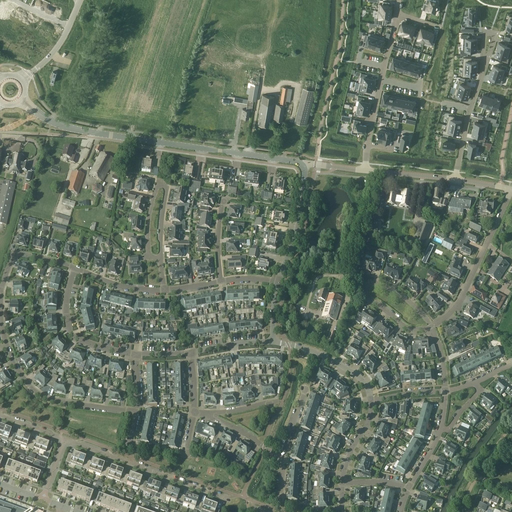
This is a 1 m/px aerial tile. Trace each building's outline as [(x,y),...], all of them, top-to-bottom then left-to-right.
[(381,0),(380,11),(391,13),(391,6),(390,6),(387,6),(387,4),(387,1),(381,0)] [(429,0),(426,0),(425,5),(428,6),(427,10),(435,13),(437,6),(435,6),(436,2),(430,0),(429,0)] [(466,16),(466,21),(474,21),(474,18),(476,18),(476,14),(474,14),(474,10),(468,10),(468,16),(466,16)] [(379,19),(378,23),(385,23),(385,20),(385,18),(389,19),(389,18),(390,18),(391,13),(380,11),(379,19)] [(401,25),(398,33),(405,36),(406,35),(409,24),(408,24),(408,25),(403,23),(403,24),(402,23),(401,25)] [(409,24),(406,35),(412,37),(412,35),(415,36),(417,30),(414,29),(415,27),(414,26),(412,26),(412,25),(409,24)] [(417,30),(415,36),(418,37),(417,40),(424,42),(427,30),(424,29),(422,29),(421,29),(420,31),(417,30)] [(424,42),(431,45),(432,41),(435,42),(437,36),(434,35),(434,33),(432,33),(433,32),(428,31),(428,30),(427,30),(424,42)] [(365,35),(363,41),(366,42),(365,45),(371,46),(374,37),(368,36),(365,35)] [(462,35),(462,38),(464,38),(464,44),(475,45),(476,43),(476,40),(476,38),(468,38),(468,35),(462,35)] [(375,48),(375,49),(381,51),(384,41),(379,39),(376,48),(375,48)] [(461,50),(461,53),(467,54),(467,51),(475,51),(475,50),(476,50),(476,47),(475,47),(475,45),(464,44),(464,50),(461,50)] [(498,44),(496,50),(508,54),(510,48),(511,49),(511,48),(511,45),(508,44),(507,47),(498,44)] [(497,50),(495,56),(502,59),(501,62),(507,64),(508,60),(506,60),(508,54),(497,50)] [(394,58),(390,68),(396,70),(397,69),(396,68),(399,59),(394,58)] [(461,58),(461,61),(463,61),(463,67),(474,68),(475,62),(466,61),(467,58),(461,58)] [(265,75),(294,79),(294,73),(309,75),(310,67),(297,66),(297,61),(288,59),(287,64),(295,65),(294,70),(266,67),(265,75)] [(399,59),(396,68),(397,69),(402,70),(405,61),(399,59)] [(405,61),(402,70),(408,72),(410,63),(405,61)] [(410,63),(408,72),(413,74),(416,65),(410,63)] [(416,65),(413,74),(419,75),(420,72),(423,73),(425,67),(416,65)] [(493,66),(491,72),(502,76),(504,70),(506,71),(507,68),(502,66),(501,69),(493,66)] [(460,73),(460,77),(466,77),(466,74),(474,74),(474,68),(463,67),(463,74),(460,73)] [(491,72),(489,78),(497,81),(496,84),(501,86),(502,83),(500,82),(502,76),(491,72)] [(363,74),(362,77),(365,78),(363,84),(374,86),(375,80),(374,80),(368,78),(369,75),(363,74)] [(307,125),(317,82),(306,80),(304,88),(295,122),(307,125)] [(458,80),(457,83),(460,84),(458,90),(468,93),(470,88),(463,85),(464,82),(458,80)] [(360,89),(359,92),(365,94),(366,91),(371,92),(371,91),(373,91),(374,86),(363,84),(362,90),(360,89)] [(243,110),(241,118),(248,119),(249,111),(251,111),(253,101),(256,101),(258,88),(248,86),(246,93),(248,94),(248,99),(245,99),(244,103),(247,104),(246,110),(243,110)] [(276,104),(273,121),(282,122),(288,88),(282,87),(279,105),(276,104)] [(453,95),(452,98),(458,100),(459,97),(468,100),(469,94),(468,93),(458,90),(455,95),(453,95)] [(483,93),(479,104),(485,106),(489,95),(483,93)] [(384,94),(381,104),(387,106),(389,96),(390,96),(390,95),(384,94)] [(269,127),(274,97),(262,95),(257,125),(269,127)] [(489,95),(485,106),(491,108),(494,98),(489,96),(489,95)] [(359,97),(358,100),(361,101),(359,107),(370,109),(371,104),(371,103),(364,102),(365,98),(359,97)] [(494,98),(491,108),(497,110),(497,111),(499,112),(500,108),(498,107),(500,100),(494,98)] [(410,101),(408,110),(414,111),(417,112),(418,106),(415,105),(416,102),(410,101)] [(356,112),(355,116),(361,117),(362,114),(367,115),(368,114),(369,115),(370,109),(359,107),(358,113),(356,112)] [(444,115),(443,119),(446,119),(445,125),(456,128),(457,121),(449,120),(450,117),(444,115)] [(473,121),(472,127),(483,130),(484,124),(486,124),(487,121),(481,120),(481,123),(473,121)] [(356,124),(354,130),(358,131),(358,133),(365,134),(366,126),(362,125),(363,122),(356,121),(356,124)] [(441,131),(440,134),(446,135),(447,132),(454,134),(456,128),(445,125),(443,131),(441,131)] [(472,127),(470,134),(478,135),(478,139),(483,140),(484,136),(481,136),(483,130),(472,127)] [(379,130),(377,140),(383,141),(385,131),(379,130)] [(385,131),(383,141),(389,143),(391,136),(394,137),(395,131),(392,130),(391,132),(385,131)] [(399,136),(397,142),(400,143),(400,147),(408,149),(409,142),(407,142),(408,138),(402,136),(399,136)] [(442,139),(441,142),(444,143),(442,150),(447,151),(447,150),(454,151),(455,145),(447,143),(448,140),(442,139)] [(468,147),(467,154),(473,155),(476,144),(468,143),(467,147),(468,147)] [(72,156),(71,155),(73,148),(65,146),(62,156),(70,158),(69,161),(71,162),(70,162),(75,164),(77,157),(72,156)] [(106,169),(109,170),(114,160),(101,152),(95,163),(100,166),(105,169),(106,167),(106,168),(106,167),(107,168),(106,169)] [(14,173),(18,156),(13,154),(12,161),(10,160),(6,159),(4,167),(9,168),(9,167),(11,167),(9,172),(14,173)] [(18,156),(14,173),(19,174),(20,169),(22,170),(27,171),(28,164),(24,163),(23,163),(22,163),(23,157),(18,156)] [(149,160),(146,159),(145,160),(142,159),(141,169),(151,171),(152,161),(149,160)] [(102,182),(109,170),(106,169),(107,168),(106,167),(106,168),(106,167),(105,169),(100,166),(95,163),(89,175),(102,182)] [(191,167),(191,166),(187,166),(184,166),(182,176),(183,176),(183,179),(189,180),(189,177),(192,178),(194,168),(191,167)] [(215,181),(217,171),(210,170),(208,180),(215,181)] [(78,193),(84,175),(72,171),(66,189),(78,193)] [(217,171),(215,181),(223,182),(224,172),(217,171)] [(251,185),(253,175),(246,174),(244,184),(251,185)] [(253,175),(251,185),(258,186),(260,176),(253,175)] [(148,192),(150,181),(143,179),(142,178),(141,177),(138,179),(138,180),(139,182),(138,186),(137,187),(136,189),(138,191),(140,191),(141,190),(148,192)] [(282,181),(282,180),(278,180),(278,181),(275,180),(274,190),(284,192),(285,182),(282,181)] [(0,223),(6,225),(15,184),(5,181),(0,200),(0,223)] [(97,195),(101,192),(101,187),(97,185),(92,187),(92,192),(97,195)] [(174,196),(186,198),(187,192),(191,193),(192,189),(191,189),(182,187),(181,191),(175,190),(175,193),(174,193),(174,196)] [(201,201),(213,203),(214,200),(213,199),(213,197),(211,196),(212,192),(201,190),(201,194),(202,196),(201,201)] [(411,208),(413,192),(402,190),(401,196),(398,195),(398,194),(388,193),(386,204),(411,208)] [(445,206),(447,201),(440,199),(440,197),(439,197),(440,191),(434,190),(433,199),(432,203),(439,204),(439,205),(445,206)] [(136,200),(135,199),(136,196),(128,194),(127,199),(132,200),(132,201),(136,202),(134,210),(138,211),(138,212),(141,213),(141,212),(142,212),(143,209),(144,205),(145,202),(136,200)] [(185,204),(186,198),(174,196),(174,198),(173,202),(179,203),(179,207),(187,208),(188,208),(189,205),(185,204)] [(73,209),(74,208),(75,203),(63,199),(61,204),(73,209)] [(213,206),(213,203),(201,201),(200,210),(206,212),(207,208),(211,208),(212,205),(213,206)] [(486,202),(482,201),(482,202),(480,202),(479,207),(481,208),(483,209),(483,213),(490,214),(491,210),(493,210),(494,203),(490,203),(490,202),(486,202)] [(187,208),(179,207),(174,206),(174,210),(172,210),(171,216),(181,217),(181,213),(185,214),(185,212),(187,212),(187,208)] [(237,218),(238,210),(230,208),(228,217),(237,218)] [(442,216),(451,220),(454,213),(446,209),(442,216)] [(200,221),(210,223),(211,216),(204,215),(205,212),(198,211),(197,217),(200,218),(200,221)] [(284,220),(284,216),(283,216),(284,213),(274,211),(272,222),(282,223),(283,220),(284,220)] [(67,226),(70,218),(57,214),(54,222),(67,226)] [(140,231),(141,220),(137,220),(137,217),(130,215),(129,219),(131,219),(131,223),(132,223),(131,230),(140,231)] [(180,220),(181,217),(171,216),(170,222),(173,222),(173,225),(174,226),(185,226),(185,223),(184,223),(184,221),(180,220)] [(25,230),(27,222),(20,221),(18,228),(25,230)] [(210,229),(210,223),(200,221),(199,227),(196,226),(196,230),(203,231),(204,228),(210,229)] [(424,246),(432,225),(425,222),(416,243),(424,246)] [(480,233),(482,226),(472,222),(469,228),(480,233)] [(243,229),(244,223),(236,223),(235,226),(227,225),(227,234),(239,234),(239,228),(243,229)] [(185,227),(185,226),(174,226),(174,229),(170,228),(170,232),(169,232),(169,235),(179,235),(180,230),(185,230),(185,227)] [(198,242),(210,243),(210,241),(210,240),(210,236),(206,236),(206,232),(196,232),(196,236),(199,236),(198,242)] [(133,238),(133,235),(123,233),(123,239),(130,238),(130,251),(140,250),(140,246),(140,241),(140,238),(133,238)] [(267,240),(277,242),(278,235),(268,233),(267,240)] [(479,237),(470,233),(468,235),(466,234),(464,238),(476,244),(479,237)] [(179,241),(179,235),(169,235),(169,238),(169,241),(173,242),(172,245),(189,245),(189,242),(184,242),(184,241),(179,241)] [(26,246),(28,238),(18,236),(16,244),(26,246)] [(42,249),(44,241),(34,238),(32,247),(42,249)] [(277,242),(267,240),(262,239),(262,243),(266,244),(265,247),(276,249),(277,242)] [(451,250),(454,243),(445,239),(442,246),(451,250)] [(226,252),(237,252),(237,244),(244,244),(244,240),(233,240),(233,243),(226,243),(226,252)] [(51,242),(49,251),(57,253),(60,244),(51,242)] [(210,245),(210,243),(198,242),(198,248),(196,248),(195,253),(205,253),(205,249),(209,249),(209,245),(210,245)] [(76,250),(78,244),(72,243),(71,246),(66,245),(63,255),(71,257),(73,250),(76,250)] [(464,245),(461,244),(459,248),(462,249),(461,252),(470,256),(473,249),(464,245)] [(183,250),(183,246),(171,246),(171,249),(169,249),(169,257),(181,257),(181,250),(183,250)] [(92,256),(94,249),(88,247),(86,253),(81,251),(78,260),(87,262),(89,255),(92,256)] [(383,259),(384,253),(376,251),(375,258),(383,259)] [(106,264),(109,255),(102,253),(100,259),(95,258),(93,267),(98,268),(98,267),(102,268),(103,263),(106,264)] [(228,268),(241,268),(240,261),(246,260),(246,256),(232,257),(232,260),(227,260),(228,268)] [(136,264),(136,261),(138,261),(137,257),(129,257),(130,262),(132,262),(132,265),(129,265),(130,274),(141,273),(141,264),(136,264)] [(122,268),(124,260),(119,258),(117,263),(111,261),(108,273),(117,275),(119,267),(122,268)] [(498,282),(509,265),(498,258),(487,275),(498,282)] [(202,264),(204,275),(210,274),(209,269),(213,269),(212,262),(211,262),(210,259),(206,260),(205,260),(206,263),(202,264)] [(268,268),(268,265),(268,264),(268,261),(258,259),(256,269),(266,271),(267,268),(268,268)] [(375,272),(378,263),(364,259),(362,268),(366,269),(365,270),(371,272),(371,271),(375,272)] [(460,279),(460,278),(461,277),(462,275),(464,270),(459,268),(458,267),(460,262),(454,259),(449,269),(451,270),(449,274),(460,279)] [(204,275),(202,264),(198,265),(197,262),(196,261),(192,262),(192,266),(193,272),(197,272),(197,276),(204,275)] [(24,278),(28,266),(20,263),(16,275),(24,278)] [(177,269),(179,279),(187,278),(188,278),(188,280),(191,280),(191,275),(190,275),(189,263),(185,264),(185,268),(177,269)] [(398,280),(401,271),(398,270),(388,265),(384,275),(389,277),(389,278),(393,280),(393,278),(394,279),(395,278),(398,280)] [(51,279),(60,282),(63,273),(59,272),(60,270),(54,268),(51,279)] [(179,279),(177,269),(174,269),(174,268),(169,269),(170,274),(171,273),(172,280),(179,279)] [(419,284),(411,278),(406,285),(411,289),(416,292),(419,288),(422,291),(427,285),(421,280),(419,284)] [(57,290),(60,282),(51,279),(48,288),(57,290)] [(449,280),(444,291),(452,295),(457,284),(449,280)] [(13,295),(22,294),(21,282),(12,282),(13,295)] [(83,295),(92,297),(94,288),(84,286),(83,295)] [(487,294),(474,287),(471,294),(484,301),(487,294)] [(325,301),(328,293),(321,290),(318,299),(317,301),(322,303),(323,301),(325,301)] [(252,291),(253,301),(262,300),(261,291),(252,291)] [(44,301),(56,301),(57,292),(47,292),(47,295),(44,295),(44,301)] [(109,304),(112,294),(103,292),(100,301),(109,304)] [(224,302),(232,302),(232,292),(223,293),(224,302)] [(449,299),(442,294),(440,292),(438,296),(439,297),(438,299),(434,294),(426,302),(435,312),(443,305),(440,302),(442,300),(446,302),(449,299)] [(506,297),(497,292),(490,305),(499,310),(506,297)] [(216,304),(224,302),(223,293),(214,294),(216,304)] [(335,320),(342,298),(329,295),(323,317),(335,320)] [(119,306),(121,297),(117,296),(113,309),(115,309),(117,305),(119,306)] [(133,310),(135,300),(126,298),(124,307),(133,310)] [(182,310),(190,308),(189,299),(180,301),(182,310)] [(18,313),(18,301),(9,300),(9,313),(18,313)] [(95,304),(95,303),(82,300),(80,309),(90,309),(91,304),(95,304)] [(143,310),(144,301),(135,300),(133,310),(143,310)] [(56,311),(56,301),(44,301),(44,308),(46,308),(46,306),(47,306),(46,310),(56,311)] [(168,302),(159,301),(158,311),(167,311),(168,309),(169,309),(169,307),(168,307),(168,302)] [(473,319),(478,308),(470,304),(467,309),(466,309),(464,314),(473,319)] [(489,315),(491,310),(482,305),(479,310),(489,315)] [(82,317),(95,314),(95,313),(91,313),(90,309),(80,309),(82,317)] [(366,323),(372,314),(369,312),(366,310),(364,314),(361,312),(355,321),(360,324),(362,321),(366,323)] [(47,324),(56,323),(55,314),(46,315),(47,324)] [(83,322),(93,320),(92,317),(96,315),(95,314),(82,317),(83,322)] [(372,331),(377,325),(373,322),(377,318),(374,316),(374,315),(372,314),(366,323),(369,325),(367,328),(372,331)] [(254,321),(255,329),(260,329),(260,324),(263,324),(262,316),(259,316),(260,320),(254,321)] [(15,333),(23,330),(21,325),(25,323),(22,317),(10,322),(15,333)] [(223,328),(226,327),(225,319),(221,320),(222,324),(217,325),(218,333),(224,332),(223,328)] [(235,331),(234,322),(228,323),(228,319),(225,319),(226,327),(229,327),(229,332),(235,331)] [(467,328),(469,322),(461,319),(459,325),(467,328)] [(93,320),(83,322),(85,331),(95,329),(93,320)] [(108,335),(110,326),(105,325),(106,322),(103,321),(101,329),(104,329),(103,334),(108,335)] [(56,323),(47,324),(43,324),(44,330),(47,329),(47,333),(57,332),(56,323)] [(382,335),(389,327),(384,323),(380,326),(379,327),(377,325),(372,331),(372,332),(377,335),(379,333),(382,335)] [(455,325),(454,324),(450,326),(451,327),(444,329),(448,337),(450,336),(452,340),(457,338),(456,334),(459,332),(455,325)] [(138,336),(140,326),(139,326),(138,326),(137,328),(136,328),(136,332),(130,330),(128,339),(134,340),(135,336),(138,336)] [(148,341),(148,332),(142,332),(142,328),(142,326),(141,326),(140,326),(138,336),(142,336),(142,341),(148,341)] [(198,337),(197,328),(191,329),(191,326),(188,326),(189,334),(192,333),(193,338),(198,337)] [(389,344),(392,339),(394,337),(391,335),(394,331),(389,327),(382,335),(385,337),(383,340),(389,344)] [(168,332),(168,341),(174,341),(174,337),(176,337),(176,329),(173,329),(173,332),(168,332)] [(333,344),(336,334),(330,332),(327,342),(333,344)] [(19,351),(27,348),(22,336),(14,339),(19,351)] [(400,345),(403,338),(398,336),(396,341),(392,339),(389,344),(383,353),(386,355),(392,346),(399,349),(400,345)] [(55,351),(57,349),(63,342),(59,338),(54,343),(52,341),(47,346),(49,349),(51,347),(55,351)] [(352,357),(357,348),(352,345),(355,340),(352,338),(348,346),(350,348),(347,354),(352,357)] [(400,345),(399,349),(405,352),(405,355),(404,363),(409,362),(409,361),(411,347),(407,345),(409,340),(403,338),(400,345)] [(418,349),(422,349),(421,339),(415,340),(415,346),(412,346),(413,355),(418,355),(418,349)] [(421,339),(422,349),(426,349),(426,354),(432,353),(431,345),(428,346),(428,339),(421,339)] [(464,347),(462,341),(451,346),(454,353),(458,352),(459,354),(472,348),(470,344),(464,347)] [(62,361),(66,354),(63,351),(68,346),(63,342),(57,349),(61,353),(57,357),(62,361)] [(357,348),(352,357),(357,360),(361,354),(364,356),(369,349),(363,346),(361,348),(360,350),(357,348)] [(492,350),(496,359),(504,355),(500,346),(492,350)] [(496,359),(492,350),(490,347),(488,347),(490,351),(487,352),(491,361),(496,359)] [(75,361),(78,351),(73,349),(70,356),(66,354),(62,361),(69,364),(71,361),(72,360),(75,361)] [(491,361),(487,352),(484,354),(483,350),(481,351),(487,363),(491,361)] [(78,351),(75,361),(78,362),(76,367),(77,369),(82,371),(85,361),(82,360),(84,353),(78,351)] [(368,368),(375,361),(377,358),(374,356),(375,355),(371,351),(366,357),(368,359),(363,364),(368,368)] [(482,365),(487,363),(481,351),(479,352),(481,355),(478,357),(482,365)] [(28,369),(35,364),(27,353),(20,358),(28,369)] [(473,370),(478,367),(473,359),(472,355),(470,356),(472,359),(469,361),(473,370)] [(95,367),(97,358),(92,356),(90,362),(87,362),(85,370),(88,370),(89,366),(95,367)] [(244,365),(244,356),(238,356),(238,361),(235,361),(235,369),(238,369),(238,365),(244,365)] [(274,356),(274,365),(280,365),(280,369),(283,369),(283,357),(280,357),(280,356),(274,356)] [(235,369),(235,361),(231,361),(230,357),(225,358),(226,366),(232,365),(232,369),(235,369)] [(478,357),(473,359),(478,367),(482,365),(478,357)] [(103,375),(105,366),(101,366),(103,359),(97,358),(95,367),(101,369),(99,374),(103,375)] [(468,372),(464,363),(463,360),(461,361),(462,364),(460,365),(464,374),(468,372)] [(114,372),(116,362),(110,361),(109,367),(105,366),(103,375),(103,376),(107,376),(108,371),(114,372)] [(201,371),(206,370),(205,361),(199,362),(200,366),(197,367),(198,376),(198,377),(202,376),(201,371)] [(380,370),(386,366),(382,362),(379,365),(375,361),(368,368),(372,372),(377,368),(380,370)] [(468,372),(473,370),(469,361),(464,363),(468,372)] [(116,362),(114,372),(120,373),(119,378),(123,378),(124,370),(120,370),(122,363),(116,362)] [(38,383),(45,375),(41,371),(45,367),(42,365),(37,371),(39,373),(34,379),(38,383)] [(455,378),(464,374),(460,365),(451,369),(455,378)] [(378,383),(389,377),(388,378),(385,372),(389,371),(386,366),(380,370),(381,374),(375,377),(378,383)] [(322,381),(327,372),(321,369),(318,375),(315,373),(311,383),(314,385),(318,379),(322,381)] [(0,380),(9,376),(6,370),(0,373),(0,380)] [(425,372),(425,381),(434,381),(434,371),(425,372)] [(328,390),(332,383),(329,381),(332,375),(327,372),(322,381),(321,383),(326,386),(325,388),(328,390)] [(401,383),(410,382),(410,373),(400,373),(401,383)] [(51,383),(55,376),(52,374),(50,379),(45,375),(38,383),(43,387),(48,381),(51,383)] [(9,376),(0,380),(0,381),(1,383),(0,384),(0,391),(7,387),(5,385),(12,381),(9,376)] [(60,393),(62,383),(56,382),(58,377),(55,376),(51,383),(55,384),(53,392),(60,393)] [(88,390),(89,382),(90,377),(87,377),(86,381),(85,387),(79,386),(78,396),(84,397),(85,389),(88,390)] [(389,377),(378,383),(381,388),(387,385),(388,388),(391,387),(392,388),(396,386),(395,385),(396,385),(394,381),(392,382),(391,380),(390,380),(389,377)] [(267,385),(268,395),(274,394),(273,387),(276,386),(275,378),(272,379),(273,384),(267,385)] [(70,387),(71,379),(68,379),(67,384),(62,383),(60,393),(65,394),(67,387),(70,387)] [(78,396),(79,386),(74,385),(74,380),(71,379),(70,387),(73,388),(72,395),(78,396)] [(511,387),(503,379),(494,389),(501,395),(501,394),(503,395),(506,391),(508,393),(509,392),(511,394),(511,387)] [(268,395),(267,385),(261,386),(260,380),(255,382),(257,390),(261,388),(262,396),(268,395)] [(338,391),(344,384),(339,380),(335,385),(332,383),(328,390),(330,392),(333,388),(338,391)] [(96,399),(97,388),(92,388),(92,382),(89,382),(88,390),(91,390),(90,398),(96,399)] [(252,391),(257,390),(255,382),(250,383),(251,388),(246,390),(249,400),(254,398),(252,391)] [(106,392),(107,384),(104,384),(103,389),(97,388),(96,399),(102,399),(103,392),(106,392)] [(114,401),(115,391),(113,390),(113,387),(110,387),(110,384),(107,384),(106,392),(109,393),(108,400),(114,401)] [(340,400),(348,397),(347,395),(344,393),(349,387),(344,384),(338,391),(340,394),(339,395),(338,398),(340,400)] [(115,391),(114,401),(120,402),(121,394),(125,395),(126,387),(122,386),(121,391),(115,391)] [(249,400),(246,390),(243,390),(242,388),(240,386),(236,387),(238,395),(241,394),(243,401),(249,400)] [(234,395),(238,395),(236,387),(233,387),(234,393),(228,393),(229,404),(235,403),(234,395)] [(229,404),(228,393),(222,394),(222,388),(219,388),(219,389),(219,397),(223,397),(224,404),(229,404)] [(210,405),(210,394),(204,394),(204,389),(201,389),(201,397),(204,397),(204,405),(210,405)] [(216,397),(219,397),(219,389),(214,389),(213,392),(213,394),(210,394),(210,405),(216,405),(216,397)] [(489,410),(496,400),(488,394),(480,404),(489,410)] [(185,396),(176,396),(176,403),(177,403),(177,405),(183,405),(183,403),(185,403),(185,396)] [(345,408),(355,408),(355,402),(349,402),(349,399),(348,397),(340,400),(340,402),(345,402),(345,408)] [(422,411),(431,413),(433,404),(424,402),(422,411)] [(383,413),(393,414),(394,409),(396,409),(397,405),(391,406),(390,407),(384,407),(383,413)] [(355,414),(355,408),(345,408),(345,414),(340,414),(340,416),(348,418),(348,414),(355,414)] [(146,415),(155,417),(157,411),(147,409),(146,415)] [(481,421),(484,417),(474,409),(466,419),(468,420),(468,421),(470,423),(471,422),(474,425),(479,419),(481,421)] [(396,414),(393,414),(383,413),(382,419),(389,419),(389,423),(397,425),(397,420),(395,420),(396,414)] [(174,421),(183,423),(185,416),(175,414),(174,421)] [(346,422),(348,418),(340,416),(339,418),(343,420),(340,425),(348,431),(351,426),(346,422)] [(153,429),(154,423),(145,421),(143,427),(153,429)] [(182,429),(183,423),(174,421),(172,427),(182,429)] [(394,430),(397,425),(389,423),(387,427),(381,424),(378,430),(388,434),(389,435),(391,430),(390,429),(390,428),(394,430)] [(208,436),(212,426),(206,424),(204,431),(200,429),(197,436),(201,437),(203,434),(208,436)] [(345,436),(348,431),(340,425),(336,430),(332,428),(331,430),(337,435),(339,432),(345,436)] [(214,444),(218,437),(215,435),(218,428),(212,426),(208,436),(214,438),(211,444),(214,445),(214,444)] [(463,442),(469,430),(460,426),(455,438),(463,442)] [(151,436),(153,429),(143,427),(142,434),(151,436)] [(181,435),(182,429),(172,427),(171,433),(181,435)] [(11,442),(14,434),(10,433),(11,430),(5,428),(2,437),(8,439),(7,440),(11,442)] [(386,437),(388,434),(378,430),(376,435),(382,438),(381,441),(388,445),(390,440),(387,438),(386,437)] [(423,442),(426,433),(417,430),(414,438),(423,442)] [(225,443),(230,434),(224,431),(221,438),(218,437),(214,444),(217,445),(219,441),(225,443)] [(20,445),(24,435),(18,432),(17,435),(14,434),(11,442),(20,445)] [(179,442),(181,435),(171,433),(170,439),(170,440),(179,441),(179,442)] [(327,442),(339,448),(341,442),(335,439),(336,437),(329,433),(327,437),(329,439),(327,442)] [(149,443),(151,436),(142,434),(141,441),(149,443)] [(230,452),(234,445),(231,444),(235,437),(230,434),(225,443),(230,446),(227,451),(230,452)] [(30,449),(32,441),(29,440),(30,437),(24,435),(20,445),(30,449)] [(419,449),(423,442),(414,438),(411,445),(419,449)] [(40,451),(43,442),(37,439),(36,442),(32,441),(30,449),(33,450),(34,448),(40,451)] [(177,448),(179,441),(170,440),(169,447),(177,448)] [(388,445),(381,441),(379,444),(373,440),(370,445),(378,451),(380,448),(382,449),(383,447),(385,449),(388,445)] [(240,453),(246,444),(241,441),(237,447),(234,445),(230,452),(233,454),(235,450),(240,453)] [(43,442),(40,451),(44,452),(42,456),(48,458),(52,448),(48,447),(49,444),(43,442)] [(336,453),(339,448),(327,442),(325,448),(323,447),(321,450),(328,453),(330,450),(336,453)] [(451,458),(458,448),(449,442),(442,453),(451,458)] [(246,444),(240,453),(239,454),(244,457),(244,462),(247,464),(252,457),(247,454),(251,447),(246,444)] [(374,455),(378,451),(370,445),(366,450),(372,454),(369,457),(377,461),(378,458),(374,455)] [(416,454),(419,449),(411,445),(408,449),(416,454)] [(0,448),(0,453),(8,456),(9,453),(3,451),(4,449),(0,448)] [(414,458),(416,454),(408,449),(405,453),(414,458)] [(328,457),(328,453),(321,450),(320,455),(322,455),(321,461),(333,464),(334,458),(328,457)] [(76,466),(80,455),(74,453),(72,456),(68,455),(66,462),(76,466)] [(411,463),(414,458),(405,453),(403,458),(411,463)] [(85,469),(88,462),(90,456),(87,455),(86,457),(80,455),(76,466),(85,469)] [(376,463),(377,461),(369,457),(368,460),(362,458),(360,464),(369,467),(371,461),(376,463)] [(445,462),(445,460),(439,457),(438,460),(434,472),(442,475),(444,469),(448,470),(450,464),(445,462)] [(9,473),(13,463),(8,461),(9,459),(6,458),(3,466),(6,467),(5,471),(9,473)] [(409,467),(411,463),(403,458),(400,462),(409,467)] [(95,473),(98,462),(92,460),(91,463),(88,462),(85,469),(95,473)] [(331,470),(333,464),(321,461),(320,467),(316,466),(315,470),(324,472),(325,468),(331,470)] [(104,476),(107,469),(103,467),(105,464),(98,462),(95,473),(104,476)] [(404,475),(409,467),(400,462),(395,470),(404,475)] [(14,475),(18,465),(13,463),(9,473),(14,475)] [(367,473),(369,467),(360,464),(358,469),(364,471),(363,475),(371,478),(372,474),(367,473)] [(19,476),(22,467),(18,465),(14,475),(19,476)] [(23,478),(27,468),(22,467),(19,476),(23,478)] [(113,479),(117,469),(111,467),(110,470),(107,469),(104,476),(113,479)] [(28,480),(31,470),(27,468),(23,478),(28,480)] [(123,483),(125,476),(122,474),(123,471),(117,469),(113,479),(123,483)] [(32,481),(36,472),(31,470),(28,480),(32,481)] [(36,472),(32,481),(37,483),(39,477),(41,478),(42,474),(41,474),(41,472),(37,470),(36,472)] [(317,482),(329,483),(330,477),(323,476),(323,473),(315,472),(315,475),(318,476),(317,482)] [(133,485),(136,476),(130,474),(129,477),(125,476),(123,483),(126,484),(127,483),(133,485)] [(140,493),(141,490),(144,482),(141,481),(142,478),(136,476),(133,485),(139,487),(138,489),(139,489),(137,492),(140,493)] [(431,493),(438,482),(428,477),(422,487),(431,493)] [(65,483),(65,482),(61,481),(59,480),(58,484),(59,485),(57,491),(62,492),(65,483)] [(151,492),(155,483),(148,480),(147,484),(144,482),(141,490),(151,493),(151,492)] [(66,494),(70,484),(65,482),(65,483),(62,492),(66,494)] [(329,489),(329,483),(317,482),(317,487),(314,487),(313,491),(322,491),(322,488),(329,489)] [(160,497),(163,489),(160,488),(161,485),(155,483),(151,492),(156,493),(154,497),(159,499),(160,497)] [(74,487),(75,486),(70,484),(66,494),(71,496),(74,487)] [(76,497),(79,488),(75,486),(74,487),(71,496),(76,497)] [(170,499),(173,490),(167,487),(166,491),(163,489),(160,497),(159,499),(164,501),(166,497),(170,499)] [(354,497),(366,497),(366,494),(369,493),(369,491),(370,491),(370,487),(361,488),(361,491),(354,491),(354,497)] [(84,490),(84,489),(79,488),(76,497),(80,499),(84,490)] [(384,496),(393,499),(395,490),(386,488),(384,496)] [(85,501),(89,491),(84,489),(84,490),(80,499),(85,501)] [(179,504),(182,496),(178,495),(179,492),(173,490),(170,499),(176,501),(175,502),(179,504)] [(93,502),(97,492),(94,491),(93,493),(89,491),(85,501),(90,502),(90,501),(93,502)] [(322,495),(322,491),(313,491),(314,495),(317,495),(318,501),(329,501),(328,495),(322,495)] [(100,506),(104,496),(99,495),(99,493),(97,492),(93,502),(96,503),(95,505),(100,506)] [(427,498),(428,495),(420,492),(419,496),(418,495),(415,508),(426,510),(426,509),(428,510),(430,504),(432,504),(433,501),(431,500),(431,499),(427,498)] [(481,505),(487,507),(489,501),(497,505),(499,499),(486,493),(483,499),(483,498),(482,498),(482,499),(482,501),(481,502),(481,503),(481,505)] [(185,497),(182,496),(179,504),(182,505),(183,503),(189,506),(192,497),(186,494),(185,497)] [(105,508),(108,498),(104,496),(100,506),(105,508)] [(198,511),(200,503),(197,502),(198,499),(192,497),(189,506),(195,508),(194,509),(198,511)] [(366,497),(354,497),(354,503),(361,503),(361,506),(369,506),(369,503),(367,503),(367,501),(366,501),(366,497)] [(109,510),(113,500),(108,498),(105,508),(109,510)] [(114,511),(117,502),(113,500),(109,510),(114,511)] [(27,511),(28,511),(0,501),(0,511),(27,511)] [(207,511),(211,503),(205,501),(204,504),(200,503),(198,511),(201,511),(202,510),(205,511),(207,511)] [(329,501),(318,501),(318,507),(314,507),(314,510),(322,510),(322,507),(329,507),(329,501)] [(115,511),(118,511),(122,503),(117,502),(114,511),(115,511)] [(123,511),(127,505),(122,503),(118,511),(123,511)] [(211,503),(207,511),(218,511),(219,510),(216,509),(217,506),(211,503)]
